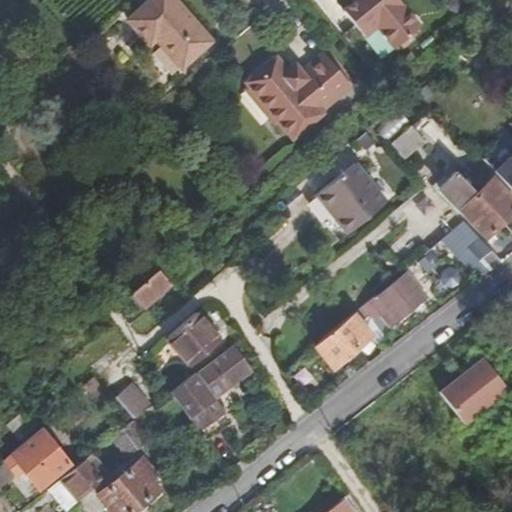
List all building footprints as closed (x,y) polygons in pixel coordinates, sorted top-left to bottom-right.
[(133,53),(150,39),(155,45),(151,48),(171,72),(194,53),(150,0),(149,0),(113,30),(133,53)] [(355,0),(346,8),(359,24),(347,33),(374,66),(425,24),(404,0),(355,0)] [(244,82),(247,86),(268,111),(266,113),(265,116),(271,124),(277,124),(278,123),(292,140),(324,114),(322,111),(351,87),(323,53),(301,71),(299,69),(289,68),(287,69),(276,56),(244,82)] [(242,90),(265,116),(266,113),(268,111),(247,86),(242,90)] [(391,144),(406,162),(427,144),(412,127),(391,144)] [(353,164),(316,195),(347,234),(385,203),(353,164)] [(486,237),(502,223),(471,191),(458,176),(443,189),(486,237)] [(471,191),(502,223),(511,213),(511,202),(490,180),(479,191),(476,187),(471,191)] [(490,272),(502,262),(466,225),(459,231),(474,247),(470,250),(490,272)] [(143,306),(167,287),(166,285),(177,276),(169,266),(134,295),(143,306)] [(387,310),(382,315),(391,327),(427,298),(408,275),(378,299),(387,310)] [(217,340),(196,314),(167,337),(187,363),(217,340)] [(355,314),(315,346),(331,367),(371,335),(355,314)] [(232,350),(174,394),(185,411),(208,393),(243,365),(232,350)] [(480,356),(433,392),(460,426),(507,390),(480,356)] [(100,408),(111,399),(94,379),(84,388),(100,408)] [(144,385),(133,394),(143,407),(155,397),(144,385)] [(5,461),(17,476),(26,468),(40,487),(70,464),(43,430),(5,461)] [(124,431),(114,439),(130,460),(140,451),(124,431)] [(0,488),(17,476),(5,461),(4,460),(0,463),(0,488)] [(62,480),(80,502),(103,482),(86,461),(62,480)] [(139,463),(101,495),(114,511),(131,511),(160,489),(139,463)] [(351,511),(344,503),(333,511),(351,511)]
